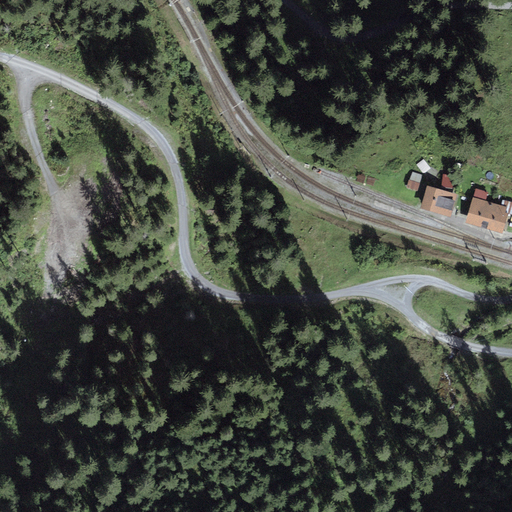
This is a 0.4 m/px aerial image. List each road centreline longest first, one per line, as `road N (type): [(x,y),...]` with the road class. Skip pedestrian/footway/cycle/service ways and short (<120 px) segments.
road 1 (track): [(419,279),(294,298),(206,285),(185,259),(176,177),(156,133),(115,104),(0,57)]
road 2 (track): [(511,6),(448,4),(375,35),(336,38),(318,33),(284,0)]
road 3 (track): [(21,64),(23,108),(61,218)]
road 4 (track): [(511,353),(431,332),(407,307),(419,279)]
